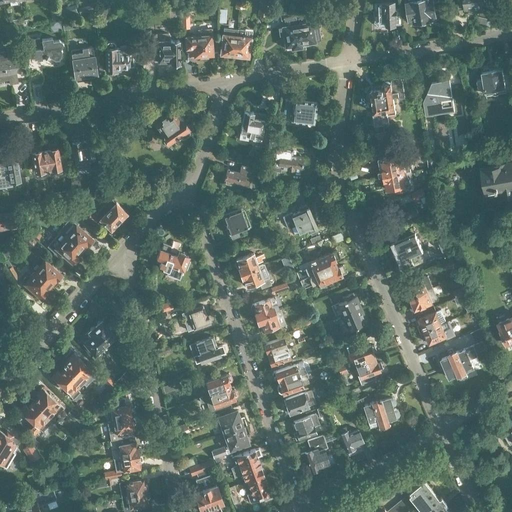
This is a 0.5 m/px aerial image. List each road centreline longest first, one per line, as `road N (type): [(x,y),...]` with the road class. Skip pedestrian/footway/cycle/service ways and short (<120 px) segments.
road 1 (residential): [(440,428),(330,162),(349,58)]
road 2 (residential): [(299,503),(184,185)]
road 3 (residential): [(177,511),(127,274),(117,260)]
road 4 (residential): [(221,82),(0,119)]
road 5 (residential): [(0,383),(117,260)]
road 6 (residential): [(511,33),(349,58)]
road 7 (residential): [(299,503),(440,428)]
road 8 (residential): [(349,58),(221,82)]
